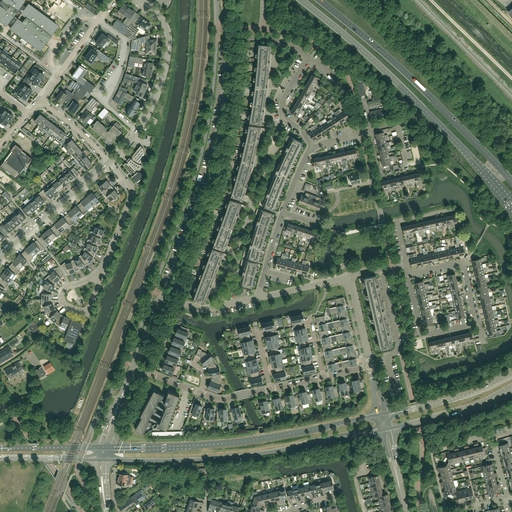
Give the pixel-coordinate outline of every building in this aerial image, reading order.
[(49,37),(50,36),(51,34),(53,32),(56,27),(57,26),(28,4),(25,8),(25,7),(23,6),(22,5),(21,5),(24,1),(22,0),(2,0),(2,1),(0,3),(0,21),(4,24),(6,25),(8,21),(9,23),(10,23),(11,25),(13,25),(10,29),(11,29),(39,50),(44,44),(45,42),(47,40),(46,40),(49,37)] [(138,14),(133,10),(130,8),(124,4),(122,7),(121,7),(119,9),(120,10),(119,11),(127,17),(123,23),(117,19),(112,26),(124,35),(138,14)] [(151,27),(150,26),(150,25),(150,24),(141,17),(141,16),(138,14),(124,35),(129,38),(134,37),(139,30),(144,33),(147,30),(149,30),(151,28),(151,27)] [(107,37),(102,34),(96,43),(102,47),(109,38),(109,39),(111,36),(109,35),(107,37)] [(157,40),(150,40),(149,35),(147,36),(132,40),(131,49),(138,51),(139,44),(145,42),(145,41),(147,41),(146,54),(155,55),(156,49),(155,49),(156,44),(157,40)] [(96,52),(91,49),(85,58),(88,61),(87,62),(91,64),(94,60),(93,60),(96,56),(99,58),(100,57),(107,62),(110,58),(98,50),(96,52)] [(5,66),(12,57),(12,56),(12,57),(7,54),(1,63),(5,66)] [(149,61),(149,60),(130,56),(128,67),(134,68),(134,64),(135,62),(143,64),(144,64),(142,75),(151,77),(151,72),(152,72),(152,69),(153,68),(152,68),(153,63),(148,63),(149,61)] [(10,70),(17,60),(12,57),(5,66),(10,70)] [(17,60),(10,70),(15,74),(18,70),(17,70),(20,65),(16,62),(17,60)] [(30,72),(40,80),(43,75),(38,71),(40,69),(35,65),(30,72)] [(79,81),(77,84),(90,93),(95,87),(95,86),(93,88),(81,79),(82,78),(87,71),(81,66),(80,66),(80,65),(72,76),(79,81)] [(36,85),(40,80),(30,72),(24,79),(29,83),(31,81),(36,85)] [(144,92),(146,89),(147,85),(145,84),(146,80),(125,73),(123,82),(127,83),(127,81),(136,84),(137,84),(134,90),(139,92),(137,95),(142,97),(143,96),(144,96),(145,93),(144,92)] [(318,82),(319,78),(312,74),(309,79),(320,85),(321,83),(318,82)] [(320,85),(309,79),(307,84),(314,88),(316,85),(319,87),(320,85)] [(18,88),(28,95),(32,90),(27,87),(29,84),(24,80),(18,88)] [(76,91),(80,86),(77,84),(72,80),(69,86),(76,91)] [(312,91),(314,88),(307,84),(304,89),(314,94),(315,93),(312,91)] [(77,104),(82,96),(86,91),(80,86),(76,91),(74,95),(72,98),(72,97),(75,99),(75,100),(68,108),(75,113),(80,106),(77,104)] [(25,100),(28,95),(18,88),(13,95),(18,99),(20,96),(25,100)] [(314,94),(304,89),(301,93),(309,98),(310,95),(313,96),(314,94)] [(72,98),(74,95),(67,90),(64,93),(61,91),(58,96),(57,96),(56,97),(56,98),(56,99),(56,100),(58,101),(59,101),(61,103),(63,99),(64,99),(65,99),(68,102),(68,103),(72,98)] [(120,106),(125,96),(129,98),(130,95),(124,92),(119,90),(113,101),(117,104),(118,104),(119,105),(120,106)] [(312,99),(309,98),(301,93),(299,98),(309,104),(312,99)] [(136,110),(140,104),(137,102),(139,99),(130,95),(129,98),(132,100),(133,100),(130,107),(128,106),(126,110),(127,111),(126,112),(129,114),(130,115),(130,114),(133,116),(134,114),(135,115),(137,111),(136,110)] [(368,107),(382,105),(381,100),(379,100),(378,95),(373,96),(374,99),(367,100),(368,107)] [(90,118),(93,115),(90,113),(97,104),(99,106),(101,104),(98,102),(92,98),(89,101),(87,103),(82,110),(85,113),(81,118),(81,119),(83,122),(84,121),(86,123),(89,120),(92,122),(93,120),(90,118)] [(309,104),(299,98),(296,103),(303,107),(305,104),(308,106),(309,104)] [(302,110),(303,107),(296,103),(293,108),(304,113),(305,112),(302,110)] [(265,113),(266,107),(252,105),(252,111),(265,113)] [(0,110),(0,113),(9,121),(12,116),(7,112),(9,109),(4,106),(0,110)] [(101,112),(98,115),(102,119),(105,116),(109,112),(105,108),(101,112)] [(304,113),(293,108),(291,112),(298,117),(300,113),(303,115),(304,113)] [(350,117),(345,110),(342,112),(340,109),(339,110),(345,120),(350,117)] [(345,120),(339,110),(334,113),(336,116),(340,123),(345,120)] [(386,118),(385,110),(369,112),(371,120),(386,118)] [(264,119),(265,113),(252,111),(251,112),(251,117),(264,119)] [(5,125),(9,121),(0,113),(0,121),(5,125)] [(39,125),(44,118),(40,114),(35,121),(39,125)] [(340,123),(336,116),(333,118),(331,115),(329,116),(336,126),(340,123)] [(336,126),(329,116),(328,117),(330,120),(327,122),(331,129),(336,126)] [(261,125),(262,120),(264,120),(264,119),(251,117),(249,123),(261,125)] [(42,130),(43,128),(49,121),(44,118),(39,125),(38,127),(42,130)] [(111,144),(122,132),(119,129),(121,126),(116,122),(108,132),(106,130),(107,129),(98,120),(94,125),(95,126),(92,129),(101,136),(101,135),(106,140),(105,141),(110,145),(111,144)] [(48,131),(53,124),(49,121),(43,128),(48,131)] [(331,129),(327,122),(324,123),(322,121),(320,122),(327,131),(331,129)] [(327,131),(320,122),(319,123),(320,126),(318,127),(322,134),(327,131)] [(50,136),(57,127),(53,124),(48,131),(46,133),(50,136)] [(264,134),(265,128),(249,125),(248,132),(260,134),(260,133),(264,134)] [(322,134),(318,127),(315,129),(313,126),(311,127),(317,137),(322,134)] [(55,140),(56,138),(62,131),(57,127),(50,136),(55,140)] [(317,137),(311,127),(310,129),(311,131),(308,133),(313,140),(317,137)] [(62,131),(56,138),(55,140),(59,143),(61,141),(63,143),(68,138),(65,135),(66,134),(62,131)] [(259,138),(260,134),(248,132),(247,138),(259,140),(259,138)] [(303,143),(288,136),(286,141),(289,143),(300,149),(303,143)] [(67,151),(75,144),(72,140),(71,141),(68,138),(63,143),(62,144),(64,146),(64,147),(67,151)] [(258,142),(259,140),(247,138),(246,139),(245,144),(257,146),(258,142)] [(18,143),(14,148),(22,154),(25,149),(18,143)] [(300,149),(289,143),(287,147),(286,149),(297,154),(298,153),(300,149)] [(72,154),(79,148),(75,144),(67,151),(71,155),(72,154)] [(256,152),(257,146),(245,144),(244,149),(256,152)] [(132,157),(132,158),(131,159),(130,158),(127,161),(128,162),(127,163),(126,163),(125,163),(123,165),(138,183),(140,181),(143,173),(139,172),(140,169),(142,165),(141,165),(142,164),(144,157),(144,156),(144,154),(144,153),(144,152),(144,151),(144,150),(143,149),(143,148),(142,147),(141,146),(141,145),(132,156),(132,157)] [(11,152),(17,157),(19,158),(22,154),(14,148),(11,152)] [(82,152),(79,148),(72,154),(71,155),(75,159),(76,158),(82,152)] [(255,157),(256,152),(244,149),(243,155),(256,158),(255,157)] [(295,160),(297,154),(286,149),(285,150),(286,150),(284,155),(295,160)] [(10,151),(6,155),(14,161),(17,157),(11,152),(10,151)] [(79,162),(86,156),(82,152),(76,158),(75,159),(78,163),(79,162)] [(6,155),(3,159),(11,165),(14,161),(6,155)] [(254,165),(256,158),(243,155),(241,160),(241,161),(254,165)] [(292,165),(295,160),(284,155),(281,160),(292,165)] [(82,167),(89,160),(86,156),(79,162),(78,163),(81,167),(82,167)] [(391,164),(390,161),(393,160),(394,160),(397,160),(396,157),(393,158),(382,161),(383,166),(391,164)] [(321,169),(319,158),(313,159),(315,167),(319,166),(320,170),(321,169)] [(3,159),(0,163),(8,169),(11,165),(3,159)] [(85,171),(93,165),(89,160),(82,167),(85,171)] [(292,165),(281,160),(279,165),(278,164),(278,165),(290,171),(292,165)] [(253,171),(254,165),(241,161),(240,167),(253,171)] [(287,176),(290,171),(278,165),(275,171),(287,176)] [(250,176),(251,171),(252,172),(253,171),(240,167),(238,173),(250,176)] [(71,181),(75,177),(68,169),(64,173),(71,181)] [(287,177),(287,176),(275,171),(273,177),(285,182),(287,177)] [(71,181),(64,173),(60,176),(67,185),(71,181)] [(248,182),(250,176),(238,173),(236,179),(248,182)] [(421,185),(419,173),(413,174),(415,182),(418,182),(419,185),(421,185)] [(360,182),(359,174),(349,176),(351,184),(360,182)] [(67,185),(60,176),(56,180),(63,188),(67,185)] [(283,188),(285,182),(273,177),(272,178),(273,178),(272,183),(283,188)] [(247,186),(248,182),(236,179),(235,184),(235,185),(247,188),(247,186)] [(63,188),(56,180),(51,183),(59,192),(63,188)] [(112,188),(106,180),(104,183),(104,182),(103,182),(102,182),(102,183),(101,183),(101,184),(102,185),(99,187),(103,191),(101,192),(104,195),(112,188)] [(389,192),(387,181),(381,182),(383,190),(387,189),(388,192),(389,192)] [(55,195),(59,192),(51,183),(47,186),(55,195)] [(281,193),(283,188),(272,183),(269,189),(281,193)] [(246,190),(246,189),(247,188),(235,185),(233,191),(245,194),(246,190)] [(55,195),(47,186),(41,192),(47,200),(49,198),(50,199),(55,195)] [(116,197),(118,195),(112,188),(104,195),(106,198),(107,197),(111,201),(113,199),(114,199),(114,200),(115,200),(116,200),(116,199),(117,198),(117,197),(116,197)] [(279,197),(281,193),(269,189),(268,193),(267,193),(267,194),(278,199),(279,197)] [(247,202),(248,196),(244,195),(245,194),(233,191),(231,197),(247,202)] [(6,192),(2,195),(4,197),(5,196),(7,199),(9,202),(11,200),(11,197),(6,192)] [(45,202),(47,200),(41,192),(38,194),(34,197),(41,206),(45,202)] [(308,193),(306,192),(305,195),(302,194),(298,202),(304,204),(308,193)] [(100,202),(93,193),(90,195),(85,198),(92,206),(96,203),(97,204),(100,202)] [(309,206),(313,195),(310,194),(308,193),(304,204),(309,206)] [(276,205),(278,199),(267,194),(266,196),(265,201),(276,205)] [(314,208),(318,197),(316,196),(313,195),(309,206),(314,208)] [(41,206),(34,197),(30,201),(37,209),(41,206)] [(325,199),(323,199),(318,197),(314,208),(319,210),(320,207),(324,209),(325,205),(327,205),(325,199)] [(92,206),(85,198),(81,202),(81,203),(79,205),(86,213),(89,211),(88,209),(92,206)] [(274,210),(276,205),(265,201),(261,199),(259,205),(274,210)] [(244,211),(245,205),(230,200),(228,206),(239,210),(240,210),(244,211)] [(25,204),(32,213),(37,209),(30,201),(25,204)] [(32,213),(25,204),(21,208),(28,216),(32,213)] [(86,213),(79,205),(77,207),(76,206),(72,210),(78,216),(79,217),(83,214),(84,215),(86,213)] [(238,214),(239,210),(228,206),(226,212),(238,216),(238,214)] [(271,220),(273,214),(257,209),(255,214),(259,216),(271,220)] [(22,222),(26,218),(19,210),(14,213),(17,216),(22,222)] [(76,220),(79,217),(78,216),(72,210),(68,213),(68,214),(66,216),(73,224),(75,226),(79,223),(76,220)] [(237,218),(238,216),(226,212),(226,213),(224,218),(235,222),(237,218)] [(22,222),(17,216),(14,213),(10,217),(12,219),(17,225),(22,222)] [(73,224),(66,216),(64,218),(63,217),(59,221),(65,229),(69,225),(70,227),(73,224)] [(269,226),(271,220),(259,216),(258,220),(257,222),(269,226)] [(6,220),(13,229),(17,225),(12,219),(10,217),(6,220)] [(233,228),(235,222),(224,218),(222,224),(233,228)] [(9,233),(13,229),(6,220),(2,224),(3,225),(0,226),(0,227),(2,229),(6,234),(9,232),(9,233)] [(65,229),(59,221),(55,225),(53,227),(60,236),(63,233),(61,232),(65,229)] [(268,227),(269,226),(257,222),(256,224),(255,228),(267,232),(268,227)] [(231,234),(233,228),(222,224),(220,229),(231,234)] [(296,235),(299,227),(293,225),(290,236),(292,237),(293,234),(296,235)] [(101,238),(104,230),(101,229),(101,228),(101,227),(100,227),(100,226),(99,226),(98,227),(98,228),(95,226),(93,232),(91,231),(90,235),(91,235),(100,238),(101,238)] [(411,237),(408,226),(402,227),(404,235),(408,234),(409,237),(411,237)] [(60,236),(53,227),(50,229),(46,232),(52,240),(56,236),(57,238),(60,236)] [(265,238),(267,232),(255,228),(253,234),(265,238)] [(306,238),(309,230),(304,228),(300,240),(302,240),(303,237),(306,238)] [(230,238),(231,234),(220,229),(217,235),(229,239),(230,238)] [(52,240),(46,232),(41,236),(42,236),(39,239),(46,247),(49,245),(48,243),(52,240)] [(317,241),(319,233),(314,232),(310,243),(312,243),(313,240),(317,241)] [(263,243),(265,238),(253,234),(252,240),(263,243)] [(98,247),(101,238),(100,238),(91,235),(90,240),(88,240),(87,243),(88,244),(97,247),(98,247)] [(229,241),(229,239),(217,235),(215,241),(227,245),(228,241),(229,241)] [(44,249),(37,240),(34,243),(34,242),(30,246),(36,253),(40,250),(41,251),(44,249)] [(262,249),(263,243),(252,240),(250,244),(250,246),(262,249)] [(231,247),(227,245),(215,241),(213,247),(229,252),(231,247)] [(93,258),(98,247),(97,247),(88,244),(86,249),(85,248),(84,251),(85,252),(93,258),(93,257),(93,258)] [(463,246),(459,247),(459,244),(457,244),(459,255),(465,254),(463,246)] [(36,253),(30,246),(25,249),(26,250),(23,252),(31,260),(33,258),(32,257),(36,253)] [(260,255),(261,250),(262,249),(250,246),(249,248),(248,252),(260,255)] [(228,255),(212,249),(210,255),(222,259),(226,260),(228,255)] [(259,261),(260,255),(248,252),(244,251),(243,257),(259,261)] [(31,260),(23,252),(21,255),(20,254),(16,258),(23,265),(27,262),(28,263),(31,260)] [(90,263),(93,258),(93,257),(93,258),(85,252),(82,256),(81,255),(78,257),(79,258),(85,266),(85,265),(85,266),(90,263)] [(414,254),(409,255),(412,266),(417,265),(414,254)] [(220,263),(221,260),(222,259),(210,255),(208,260),(220,265),(220,263)] [(281,267),(284,256),(283,256),(282,255),(281,258),(277,258),(275,266),(281,267)] [(23,265),(16,258),(12,263),(13,263),(10,266),(19,273),(21,270),(20,269),(23,265)] [(79,258),(75,261),(74,260),(71,261),(71,262),(72,262),(75,271),(80,270),(85,266),(85,265),(85,266),(79,258)] [(291,270),(294,258),(292,258),(291,261),(288,260),(286,268),(291,270)] [(482,264),(481,261),(484,260),(484,258),(473,261),(474,266),(482,264)] [(256,270),(258,264),(242,259),(241,265),(245,266),(245,267),(256,270)] [(219,266),(220,265),(208,260),(206,266),(217,270),(219,266)] [(302,272),(305,261),(303,261),(302,264),(299,263),(297,271),(302,272)] [(72,262),(71,262),(66,264),(65,262),(61,266),(66,275),(67,275),(75,271),(72,262)] [(19,273),(10,266),(8,268),(4,272),(12,279),(15,275),(16,276),(19,273)] [(215,276),(217,270),(206,266),(204,272),(215,276)] [(64,276),(58,267),(54,269),(54,271),(50,275),(56,282),(56,283),(63,276),(64,276)] [(255,276),(256,270),(245,267),(243,271),(243,273),(255,276)] [(9,283),(12,279),(4,272),(0,277),(1,277),(0,278),(0,280),(8,286),(10,284),(9,283)] [(213,281),(215,276),(204,272),(202,277),(214,282),(215,282),(213,281)] [(253,282),(255,276),(243,273),(242,274),(243,274),(242,278),(253,282)] [(456,279),(455,274),(447,276),(448,279),(444,280),(445,282),(456,279)] [(56,282),(50,275),(44,279),(46,281),(44,286),(43,286),(52,290),(52,291),(56,283),(56,282)] [(378,281),(377,281),(376,276),(364,278),(370,302),(381,299),(380,294),(382,294),(378,281)] [(212,288),(214,282),(202,277),(200,283),(212,288)] [(252,288),(253,282),(242,278),(240,285),(252,288)] [(210,293),(212,288),(200,283),(199,284),(198,289),(210,293)] [(52,291),(52,290),(43,286),(44,286),(43,286),(40,285),(39,292),(40,292),(40,293),(42,294),(42,299),(51,300),(52,300),(52,291)] [(210,294),(210,293),(198,289),(195,294),(207,298),(208,294),(210,294)] [(205,304),(207,299),(207,298),(195,294),(193,300),(205,304)] [(344,311),(343,306),(345,305),(344,297),(335,299),(337,299),(338,306),(329,308),(331,314),(340,312),(344,311)] [(55,309),(52,300),(51,300),(42,299),(41,306),(44,307),(46,312),(54,309),(55,309)] [(387,323),(386,318),(387,318),(384,304),(383,305),(381,299),(370,302),(375,326),(387,323)] [(61,315),(55,309),(54,309),(46,312),(45,312),(48,319),(50,318),(54,322),(61,316),(61,315)] [(347,324),(346,319),(348,318),(347,310),(344,311),(340,312),(341,320),(333,322),(334,328),(342,326),(343,326),(343,325),(347,324)] [(301,321),(304,321),(302,314),(298,315),(298,316),(292,317),(293,323),(292,323),(293,327),(301,325),(301,321)] [(66,328),(70,319),(61,315),(61,316),(54,322),(59,327),(61,326),(66,328)] [(334,328),(333,322),(325,323),(324,316),(315,318),(317,325),(319,325),(321,330),(325,329),(325,330),(327,329),(334,328)] [(433,324),(432,320),(436,319),(435,317),(424,320),(425,326),(433,324)] [(75,345),(83,324),(72,319),(72,320),(71,320),(72,320),(64,340),(75,345)] [(39,327),(37,324),(36,323),(34,321),(30,325),(35,331),(39,327)] [(276,331),(274,321),(267,323),(266,322),(262,323),(264,330),(267,329),(268,333),(274,331),(276,331)] [(381,350),(392,347),(391,342),(392,341),(389,328),(388,328),(387,323),(375,326),(381,350)] [(350,337),(349,332),(351,332),(350,324),(347,324),(343,325),(343,326),(342,326),(343,333),(336,335),(337,341),(345,339),(346,339),(346,338),(350,337)] [(307,334),(305,328),(302,329),(301,325),(293,327),(295,327),(296,330),(293,331),(295,336),(307,334)] [(251,333),(249,326),(245,327),(245,328),(238,330),(240,339),(248,337),(248,334),(251,333)] [(187,332),(188,329),(182,327),(181,330),(178,329),(176,334),(178,335),(178,336),(187,339),(187,338),(186,338),(188,333),(187,332)] [(337,341),(336,335),(328,337),(327,329),(325,330),(325,329),(321,330),(318,331),(320,339),(322,338),(323,344),(328,342),(328,343),(330,343),(337,341)] [(266,337),(267,343),(277,340),(276,335),(275,335),(274,331),(268,333),(268,336),(266,337)] [(305,340),(308,339),(307,334),(295,336),(296,342),(299,341),(300,345),(306,344),(305,340)] [(183,348),(187,339),(178,336),(177,339),(174,338),(172,343),(175,344),(175,345),(181,347),(183,348)] [(456,348),(458,348),(456,336),(450,337),(452,345),(455,344),(456,348)] [(254,346),(252,340),(249,341),(248,337),(240,339),(242,339),(243,342),(242,343),(243,348),(254,346)] [(354,351),(352,345),(355,345),(353,337),(351,337),(350,337),(346,338),(346,339),(345,339),(346,346),(339,348),(340,354),(348,353),(349,352),(354,351)] [(278,350),(277,346),(279,346),(277,340),(267,343),(268,349),(271,348),(272,351),(278,350)] [(437,352),(434,341),(429,342),(429,343),(431,350),(434,349),(435,353),(437,352)] [(340,354),(339,348),(331,350),(330,343),(328,343),(328,342),(323,344),(322,344),(323,352),(325,352),(327,357),(331,356),(332,356),(333,356),(338,355),(340,354)] [(311,352),(309,347),(307,347),(306,344),(300,345),(300,349),(299,349),(300,355),(311,352)] [(180,350),(181,347),(175,345),(174,348),(171,347),(169,352),(172,353),(177,356),(179,356),(181,350),(180,350)] [(14,355),(9,346),(0,351),(0,362),(0,363),(14,355)] [(253,356),(252,352),(255,352),(254,346),(243,348),(242,348),(244,358),(253,356)] [(205,365),(213,358),(209,353),(207,355),(206,353),(201,351),(202,350),(199,349),(196,356),(199,357),(201,360),(205,365)] [(281,353),(282,351),(282,349),(278,350),(272,351),(273,355),(270,356),(271,362),(282,359),(280,353),(281,353)] [(355,359),(358,358),(356,350),(354,351),(349,352),(348,353),(349,360),(342,361),(343,367),(357,364),(355,359)] [(309,359),(312,358),(311,352),(300,355),(301,360),(300,361),(301,364),(310,362),(309,359)] [(176,359),(177,356),(172,353),(170,357),(168,355),(165,361),(168,362),(177,366),(179,360),(176,359)] [(258,365),(257,359),(254,360),(253,356),(244,358),(246,367),(258,365)] [(343,367),(342,361),(334,363),(333,356),(332,356),(331,356),(327,357),(325,357),(326,365),(329,365),(330,371),(343,367)] [(220,374),(219,368),(217,368),(216,366),(213,362),(214,361),(212,359),(213,358),(205,365),(207,364),(209,366),(209,370),(208,370),(209,376),(220,374)] [(282,369),(285,368),(284,365),(283,365),(282,359),(271,362),(272,367),(275,367),(276,370),(282,369)] [(24,371),(18,362),(4,370),(10,379),(24,371)] [(173,374),(177,366),(168,362),(167,365),(164,364),(162,370),(173,374)] [(315,372),(314,365),(311,366),(310,362),(301,364),(301,365),(304,364),(305,367),(302,368),(303,374),(311,372),(311,373),(315,372)] [(43,368),(47,375),(55,371),(51,364),(43,368)] [(246,367),(248,373),(247,373),(248,377),(251,376),(257,375),(256,371),(259,370),(258,365),(246,367)] [(46,375),(41,367),(35,371),(40,378),(46,375)] [(286,378),(285,372),(283,372),(282,369),(276,370),(277,374),(274,374),(276,381),(280,380),(280,379),(286,378)] [(219,385),(220,383),(219,375),(220,374),(209,376),(212,376),(212,379),(211,382),(210,382),(208,388),(219,392),(222,386),(219,385)] [(263,384),(261,377),(258,378),(257,375),(251,376),(252,380),(250,380),(252,386),(258,384),(258,385),(263,384)] [(364,388),(363,382),(359,382),(359,379),(352,381),(355,391),(361,390),(361,388),(364,388)] [(351,391),(350,385),(346,385),(345,382),(339,384),(342,394),(342,396),(352,394),(351,391)] [(338,396),(336,388),(333,388),(332,385),(326,387),(328,397),(334,396),(335,397),(338,396)] [(325,399),(323,391),(320,391),(319,388),(313,390),(315,402),(325,399)] [(155,407),(160,398),(162,399),(164,395),(154,390),(147,403),(155,407)] [(311,397),(310,394),(307,394),(306,391),(300,393),(302,405),(312,402),(311,397)] [(170,397),(164,413),(172,416),(180,396),(169,392),(167,396),(170,397)] [(299,405),(297,397),(293,397),(293,394),(286,396),(289,408),(299,405)] [(285,406),(284,400),(280,400),(280,398),(273,399),(276,410),(282,408),(282,407),(285,406)] [(258,410),(260,414),(269,412),(269,410),(272,409),(271,403),(267,403),(266,401),(260,402),(262,409),(258,410)] [(148,420),(153,411),(155,412),(157,408),(155,407),(147,403),(141,416),(148,420)] [(198,416),(202,406),(196,404),(195,407),(192,406),(188,414),(192,415),(193,414),(198,416)] [(232,408),(233,411),(230,412),(232,421),(244,418),(243,413),(240,414),(239,407),(232,408)] [(213,420),(214,409),(208,408),(207,411),(204,410),(203,416),(206,417),(206,419),(213,420)] [(227,421),(227,409),(220,409),(220,412),(217,412),(217,421),(227,421)] [(158,422),(156,426),(167,430),(172,416),(164,413),(160,423),(158,422)] [(143,434),(148,425),(150,426),(152,422),(148,420),(141,416),(140,416),(142,417),(135,430),(143,434)] [(510,449),(508,443),(499,446),(500,451),(510,449)] [(511,454),(510,449),(500,451),(502,457),(511,454)] [(454,463),(452,453),(450,454),(449,451),(446,452),(448,458),(445,462),(449,465),(454,463)] [(511,459),(511,457),(511,454),(502,457),(503,462),(511,459)] [(511,465),(511,459),(503,462),(505,468),(511,465)] [(451,471),(449,465),(445,462),(443,466),(437,468),(437,471),(440,470),(441,473),(451,471)] [(493,469),(492,466),(495,465),(494,463),(481,466),(483,472),(493,469)] [(494,473),(493,469),(483,472),(484,478),(497,474),(496,473),(494,473)] [(452,476),(451,471),(441,473),(441,476),(439,477),(439,479),(442,478),(452,476)] [(130,475),(119,473),(118,479),(136,482),(136,478),(130,477),(130,475)] [(496,481),(495,477),(497,476),(497,474),(484,478),(486,483),(496,481)] [(453,481),(452,476),(442,478),(443,482),(440,482),(441,484),(453,481)] [(338,492),(337,486),(334,487),(332,480),(326,482),(328,490),(331,489),(332,494),(338,492)] [(455,487),(453,481),(441,484),(441,486),(444,485),(445,489),(455,487)] [(324,496),(321,483),(315,484),(317,493),(320,492),(321,496),(324,496)] [(313,498),(310,486),(304,487),(306,495),(309,495),(310,499),(313,498)] [(498,492),(497,488),(500,487),(500,486),(487,489),(488,494),(498,492)] [(456,492),(455,487),(445,489),(445,491),(443,492),(444,497),(448,496),(447,494),(449,493),(453,496),(456,492)] [(302,501),(298,488),(293,489),(295,498),(298,497),(299,502),(302,501)] [(121,511),(124,511),(147,496),(142,490),(124,502),(125,503),(118,507),(121,511)] [(282,504),(279,491),(273,492),(275,500),(278,500),(279,504),(282,504)] [(464,501),(461,491),(456,492),(453,496),(458,498),(459,504),(462,504),(461,501),(464,501)] [(271,506),(268,493),(262,495),(264,503),(267,502),(268,507),(271,506)] [(258,494),(254,495),(262,504),(264,503),(262,495),(258,496),(258,494)] [(253,500),(254,500),(253,504),(261,506),(262,504),(254,495),(253,500)] [(198,504),(203,505),(203,503),(191,499),(189,505),(197,507),(198,504)] [(214,509),(217,501),(211,499),(207,511),(208,511),(210,511),(211,508),(214,509)] [(224,511),(225,511),(228,504),(222,502),(219,511),(222,511),(224,511)]
